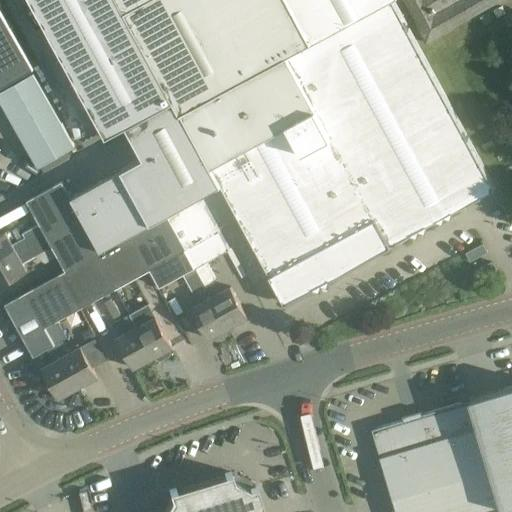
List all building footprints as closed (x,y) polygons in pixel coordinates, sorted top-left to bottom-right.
[(32,0),(106,137),(127,125),(147,114),(174,100),(119,0),(32,0)] [(119,0),(174,100),(181,112),(286,55),(388,0),(119,0)] [(393,0),(388,0),(286,55),(390,247),(410,236),(417,237),(419,231),(425,233),(427,226),(437,221),(444,223),(445,217),(451,219),(454,212),(496,189),(479,158),(393,0)] [(402,0),(426,42),(500,0),(402,0)] [(0,88),(33,69),(0,10),(0,88)] [(174,100),(147,114),(127,125),(145,156),(122,169),(152,223),(165,216),(201,196),(220,186),(285,304),(390,247),(286,55),(181,112),(174,100)] [(33,74),(0,92),(0,96),(40,167),(75,147),(33,74)] [(152,223),(122,169),(70,197),(80,217),(99,251),(130,235),(152,223)] [(44,236),(80,217),(70,197),(61,182),(25,201),(37,223),(44,236)] [(212,281),(215,279),(206,262),(230,248),(221,231),(201,196),(165,216),(227,328),(247,317),(231,287),(219,294),(212,281)] [(209,338),(227,328),(165,216),(152,223),(130,235),(150,270),(159,287),(183,274),(193,292),(197,290),(204,302),(192,308),(209,338)] [(80,217),(44,236),(28,245),(0,260),(0,285),(27,271),(22,262),(50,247),(63,271),(99,251),(80,217)] [(44,236),(37,223),(21,232),(23,236),(24,238),(25,238),(28,245),(44,236)] [(24,238),(23,236),(11,242),(6,232),(0,235),(0,260),(28,245),(25,238),(24,238)] [(150,270),(130,235),(99,251),(95,254),(115,289),(147,272),(150,270)] [(115,289),(95,254),(60,273),(80,308),(115,289)] [(80,308),(60,273),(25,292),(45,328),(57,321),(80,308)] [(78,388),(54,345),(45,328),(25,292),(5,304),(34,356),(48,349),(55,360),(42,367),(59,398),(78,388)] [(129,315),(122,303),(116,292),(108,297),(120,319),(122,319),(129,332),(117,338),(134,369),(153,358),(129,315)] [(149,304),(129,315),(153,358),(172,347),(149,304)] [(57,321),(45,328),(54,345),(62,341),(67,338),(57,321)] [(86,343),(95,338),(96,338),(91,328),(81,333),(86,343)] [(68,353),(62,341),(54,345),(78,388),(97,377),(81,346),(68,353)] [(503,511),(511,508),(511,385),(372,428),(397,511),(501,511),(503,511)] [(163,511),(264,511),(256,485),(249,487),(233,479),(231,472),(169,491),(171,498),(163,511)]
